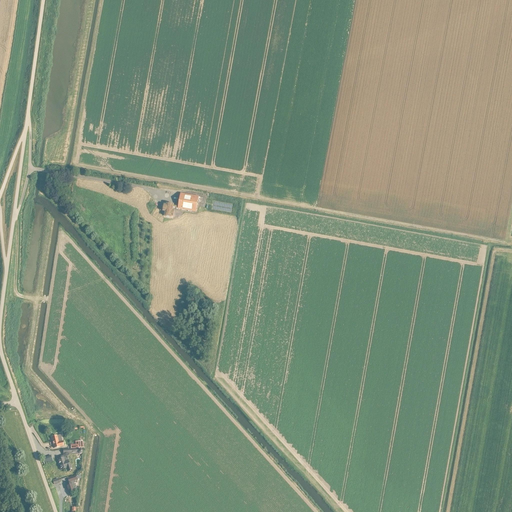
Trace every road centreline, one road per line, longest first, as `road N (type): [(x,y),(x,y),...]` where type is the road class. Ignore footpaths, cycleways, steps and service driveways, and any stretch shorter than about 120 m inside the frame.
road 1 (unclassified): [(7,268),(25,132)]
road 2 (unclassified): [(25,132),(43,0)]
